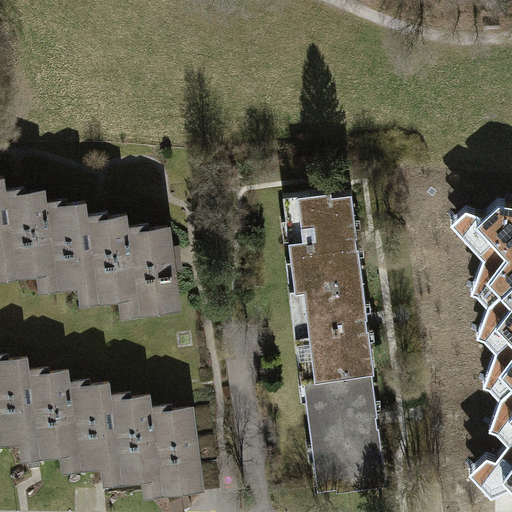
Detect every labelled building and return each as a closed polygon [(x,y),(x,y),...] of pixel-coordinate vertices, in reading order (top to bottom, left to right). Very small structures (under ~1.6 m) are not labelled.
[(46,222),(43,199),(41,186),(23,189),(22,185),(2,187),(1,174),(0,174),(0,251),(9,251),(11,269),(34,266),(29,224),(46,222)] [(278,192),(289,288),(359,279),(348,187),(326,190),(325,187),(278,192)] [(127,246),(124,223),(123,211),(104,213),(104,209),(83,211),(81,199),(63,202),(63,196),(43,199),(46,222),(29,224),(34,266),(49,265),(51,282),(89,277),(91,294),(116,290),(110,248),(127,246)] [(511,280),(511,199),(499,198),(484,212),(476,209),(460,230),(495,268),(477,291),(487,302),(511,280)] [(143,221),(124,223),(127,246),(110,248),(116,290),(130,289),(132,306),(173,301),(163,223),(144,226),(143,221)] [(298,376),(302,377),(369,369),(359,279),(289,288),(287,287),(298,376)] [(511,280),(487,302),(500,316),(485,335),(508,360),(490,384),(500,395),(511,383),(511,280)] [(69,404),(67,381),(65,369),(46,371),(45,366),(25,368),(24,356),(6,358),(5,353),(0,353),(0,436),(31,432),(33,450),(58,447),(53,406),(69,404)] [(302,377),(315,485),(332,483),(333,487),(383,481),(369,369),(302,377)] [(151,431),(148,406),(146,393),(128,396),(127,391),(106,393),(105,381),(87,383),(86,379),(67,381),(69,404),(53,406),(58,447),(72,445),(74,462),(113,457),(115,476),(140,473),(135,433),(151,431)] [(511,383),(500,395),(511,407),(511,408),(497,428),(508,440),(479,479),(492,493),(511,484),(511,383)] [(168,403),(148,406),(151,431),(135,433),(140,473),(154,470),(156,488),(197,483),(187,406),(169,408),(168,403)]
